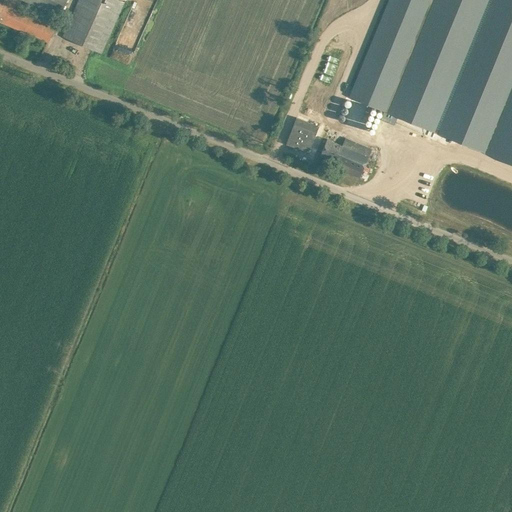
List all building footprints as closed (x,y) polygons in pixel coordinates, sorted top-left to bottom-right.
[(0,2),(0,21),(48,42),(52,33),(56,24),(18,7),(20,2),(15,0),(5,0),(4,4),(0,2)] [(21,0),(59,17),(66,0),(21,0)] [(117,0),(79,0),(67,28),(63,37),(101,54),(124,3),(117,0)] [(511,0),(390,0),(352,97),(511,162),(511,0)] [(303,99),(298,115),(327,124),(332,108),(303,99)] [(367,115),(361,129),(389,142),(395,128),(367,115)] [(295,121),(286,143),(311,154),(320,132),(295,121)] [(327,139),(324,146),(320,155),(336,161),(333,167),(360,178),(372,149),(346,138),(343,146),(327,139)] [(410,187),(407,195),(412,197),(416,189),(410,187)]
